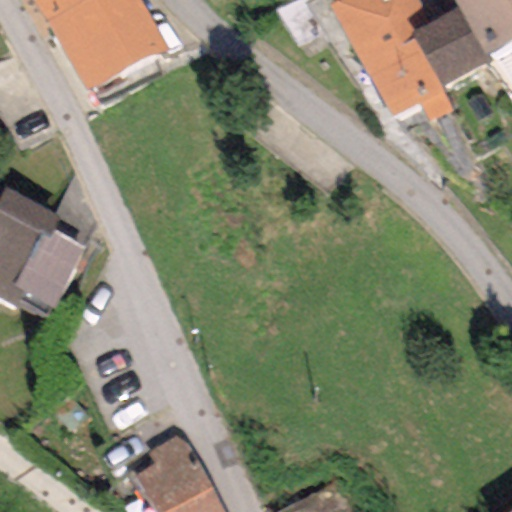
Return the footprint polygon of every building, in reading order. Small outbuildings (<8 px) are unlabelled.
[(132,0),(18,0),(86,109),(168,58),(132,0)] [(411,0),(366,0),(327,20),(392,130),(420,118),(430,134),(454,123),(446,104),(410,50),(431,39),(411,0)] [(511,0),(444,0),(455,20),(431,39),(410,50),(446,104),(486,72),(511,55),(511,0)] [(63,222),(4,194),(0,203),(0,311),(21,321),(24,314),(48,325),(83,253),(55,239),(63,222)] [(218,511),(180,439),(146,457),(152,469),(131,481),(147,511),(218,511)]
